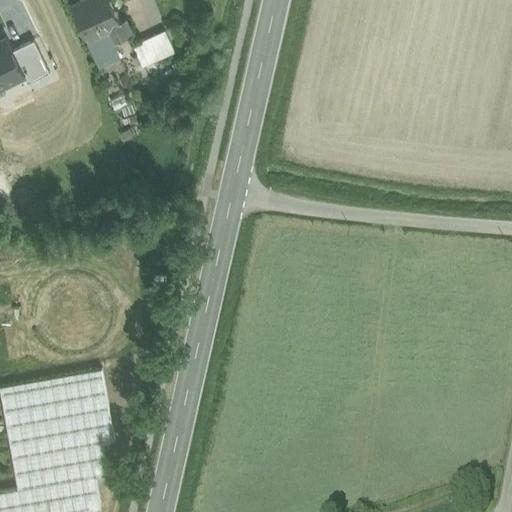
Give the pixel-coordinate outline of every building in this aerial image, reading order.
[(112,0),(80,0),(72,4),(87,37),(108,27),(114,40),(115,40),(132,32),(125,17),(121,19),(112,0)] [(108,27),(87,37),(100,66),(122,56),(115,40),(114,40),(108,27)] [(166,28),(133,43),(143,64),(175,50),(166,28)] [(7,36),(0,39),(0,84),(24,72),(25,72),(13,48),(7,36)] [(34,38),(13,48),(25,72),(24,72),(28,81),(50,70),(34,38)] [(127,92),(111,99),(115,110),(132,103),(127,92)] [(18,487),(0,490),(0,511),(89,511),(88,508),(101,506),(95,475),(108,472),(102,441),(115,439),(102,367),(0,385),(18,487)]
